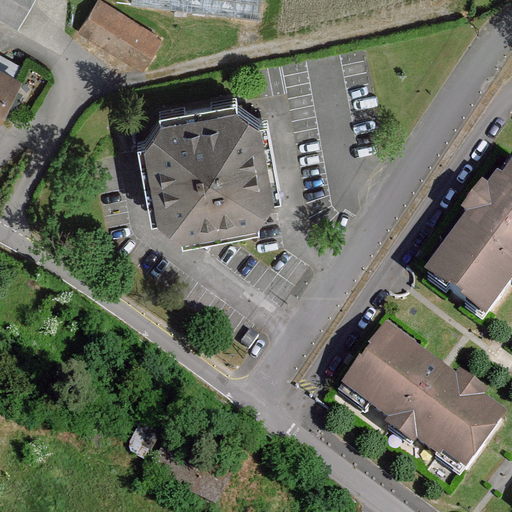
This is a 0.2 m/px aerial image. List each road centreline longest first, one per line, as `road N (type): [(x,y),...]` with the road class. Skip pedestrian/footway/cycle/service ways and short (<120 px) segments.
road 1 (track): [(116,80),(456,3)]
road 2 (residential): [(254,406),(0,232)]
road 3 (residential): [(254,406),(394,511)]
